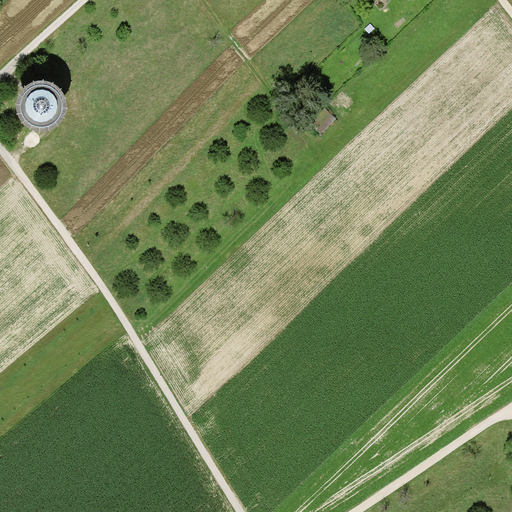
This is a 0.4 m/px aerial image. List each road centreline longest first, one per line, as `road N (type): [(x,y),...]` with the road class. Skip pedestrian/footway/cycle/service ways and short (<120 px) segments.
road 1 (track): [(0,143),(120,312),(239,511)]
road 2 (track): [(511,407),(353,511)]
road 3 (track): [(205,0),(320,140)]
